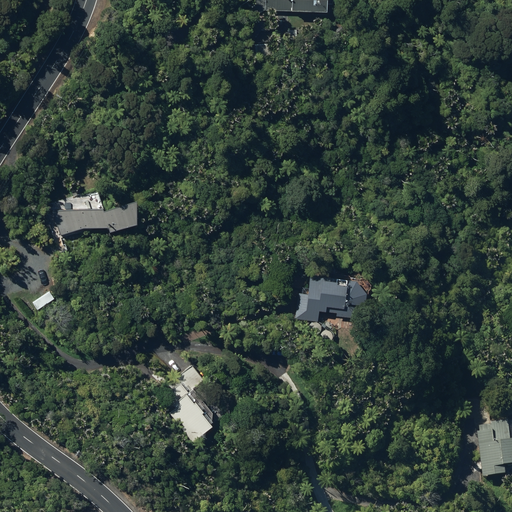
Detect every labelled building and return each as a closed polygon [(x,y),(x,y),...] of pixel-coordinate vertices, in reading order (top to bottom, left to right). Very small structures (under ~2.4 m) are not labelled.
[(126,202),(101,210),(94,188),(48,203),(50,210),(58,236),(60,235),(62,234),(64,233),(66,233),(69,232),(71,231),(73,231),(75,230),(78,230),(80,230),(82,229),(85,229),(87,229),(89,229),(91,229),(93,229),(100,229),(102,234),(126,227),(126,202)] [(322,309),(337,309),(338,286),(331,286),(332,278),(304,277),(303,292),(295,292),(294,319),(300,320),(300,321),(315,321),(315,312),(322,312),(322,309)] [(340,287),(340,305),(359,306),(360,282),(342,281),(341,287),(340,287)] [(34,311),(52,298),(47,290),(29,303),(34,311)] [(174,377),(177,383),(156,398),(188,442),(209,427),(192,403),(197,399),(190,389),(202,381),(191,365),(174,377)] [(499,471),(511,469),(511,421),(472,427),(480,481),(500,478),(499,471)]
